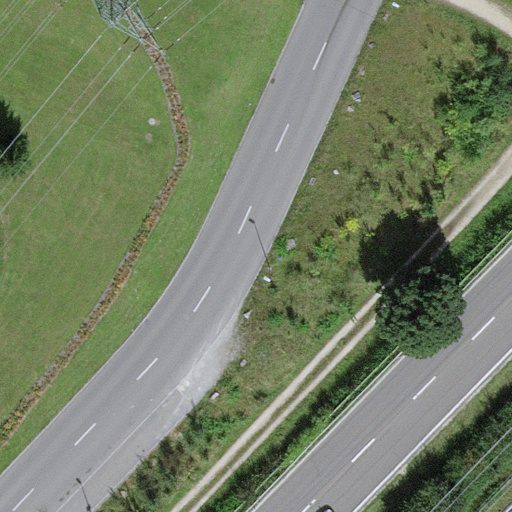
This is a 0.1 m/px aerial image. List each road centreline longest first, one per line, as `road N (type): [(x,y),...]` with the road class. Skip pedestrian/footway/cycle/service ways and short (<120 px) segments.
road 1 (residential): [(20,511),(161,364),(211,299),(347,0)]
road 2 (track): [(183,511),(511,166)]
road 3 (primary): [(511,300),(303,511)]
